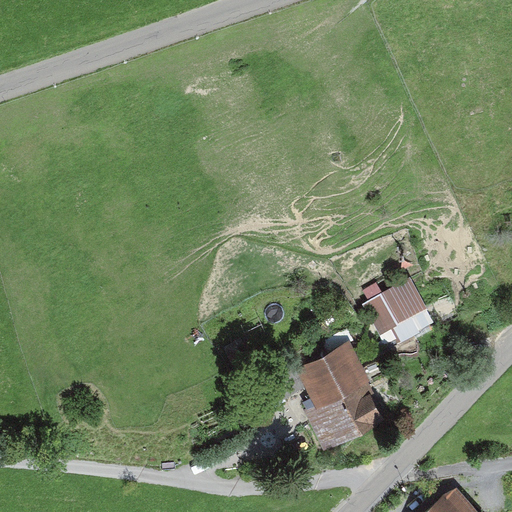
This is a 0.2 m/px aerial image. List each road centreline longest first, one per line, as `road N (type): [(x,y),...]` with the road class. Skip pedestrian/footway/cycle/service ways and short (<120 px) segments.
road 1 (track): [(0,459),(233,491),(511,465)]
road 2 (tertiary): [(0,93),(281,0)]
road 3 (tertiary): [(511,348),(354,511)]
